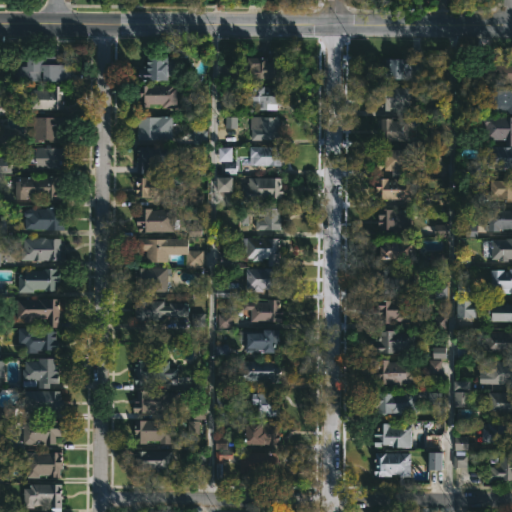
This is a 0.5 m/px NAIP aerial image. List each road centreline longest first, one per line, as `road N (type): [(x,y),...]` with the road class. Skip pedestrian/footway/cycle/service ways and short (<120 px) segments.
road 1 (residential): [(102,511),(106,19)]
road 2 (residential): [(327,511),(333,22)]
road 3 (residential): [(511,500),(103,498)]
road 4 (tertiary): [(333,22),(0,26)]
road 5 (tertiary): [(511,25),(333,22)]
